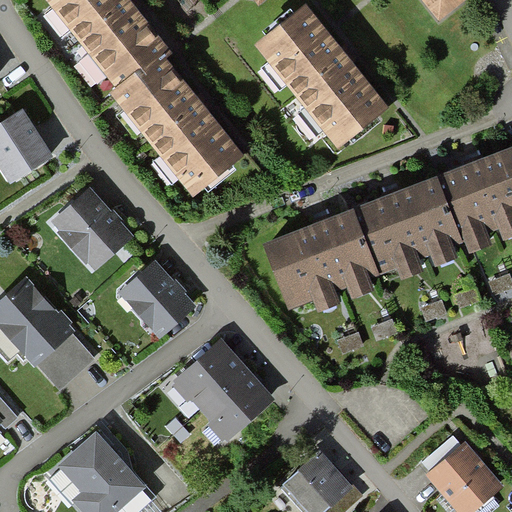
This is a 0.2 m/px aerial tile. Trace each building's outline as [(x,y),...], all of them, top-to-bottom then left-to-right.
[(114,99),(195,201),(245,161),(196,100),(168,64),(175,59),(133,7),(127,0),(45,0),(120,93),(114,99)] [(419,0),(438,23),(466,0),(419,0)] [(258,53),(339,153),(389,112),(349,62),(309,13),(258,53)] [(0,125),(0,167),(10,182),(49,157),(20,113),(0,125)] [(511,149),(476,164),(394,194),(324,221),(263,244),(289,313),(313,304),(318,318),(343,309),(338,296),(347,293),(352,306),(376,297),(371,284),(396,274),(401,287),(426,277),(421,265),(430,261),(435,275),(461,265),(456,250),(464,247),(469,261),(495,251),(489,236),(500,232),(504,245),(511,242),(511,149)] [(90,260),(98,269),(135,237),(91,188),(54,220),(63,231),(61,233),(87,263),(90,260)] [(119,292),(161,340),(199,307),(156,259),(119,292)] [(511,281),(510,276),(489,284),(494,296),(511,288),(511,281)] [(73,334),(76,330),(28,277),(0,302),(0,352),(8,362),(18,354),(24,361),(27,358),(35,368),(38,366),(73,334)] [(477,287),(455,296),(460,310),(483,302),(477,287)] [(441,303),(422,309),(427,324),(447,317),(441,303)] [(392,322),(371,329),(376,342),(397,334),(392,322)] [(73,334),(38,366),(59,390),(95,358),(73,334)] [(359,335),(339,343),(343,355),(364,347),(359,335)] [(211,422),(208,424),(223,440),(226,438),(228,440),(275,399),(222,340),(176,382),(178,384),(175,387),(188,401),(191,399),(211,422)] [(0,396),(0,415),(4,419),(0,423),(6,430),(19,418),(0,396)] [(72,500),(82,511),(116,511),(145,486),(96,431),(59,465),(82,491),(72,500)] [(427,478),(455,511),(476,511),(503,490),(475,457),(466,447),(465,448),(455,437),(422,464),(431,475),(427,478)] [(327,511),(355,487),(336,466),(322,450),(284,484),(285,486),(282,489),(303,511),(327,511)]
